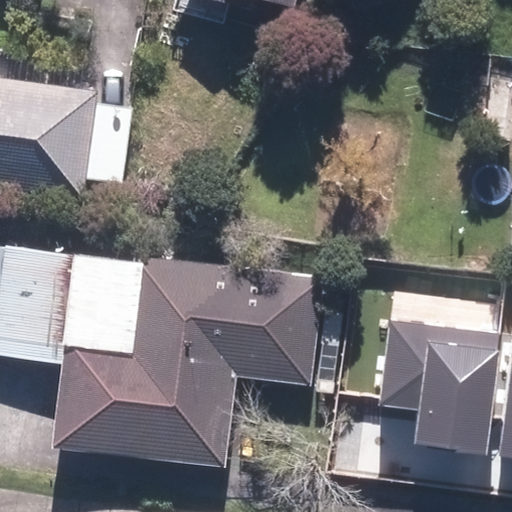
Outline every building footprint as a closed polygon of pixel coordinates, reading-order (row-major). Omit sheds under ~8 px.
[(511,66),(481,63),(474,122),(511,126),(511,66)] [(0,186),(81,199),(97,92),(0,78),(0,186)] [(0,354),(58,361),(48,445),(222,465),(233,375),(308,384),(321,280),(0,241),(0,354)] [(497,351),(499,333),(389,319),(378,407),(418,412),(414,443),(486,453),(499,351),(497,351)] [(511,353),(500,456),(511,457),(511,353)]
